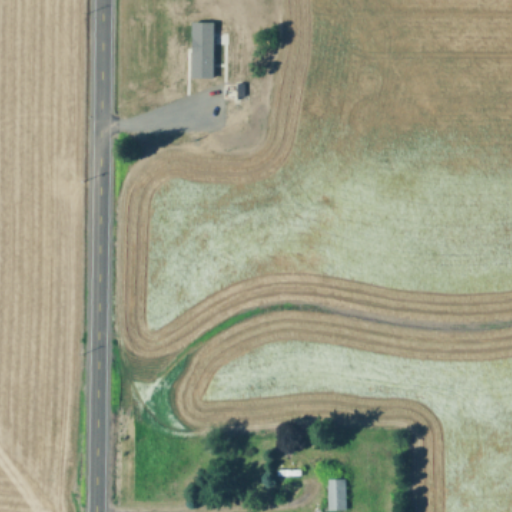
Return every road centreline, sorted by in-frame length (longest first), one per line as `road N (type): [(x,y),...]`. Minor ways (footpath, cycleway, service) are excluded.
road 1 (tertiary): [(100,0),(94,511)]
road 2 (track): [(95,508),(299,504),(306,490)]
